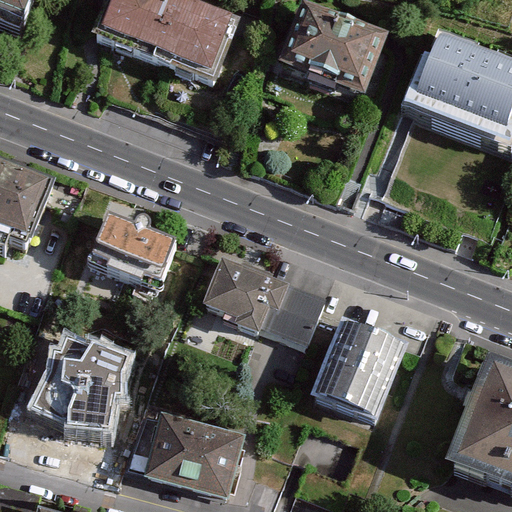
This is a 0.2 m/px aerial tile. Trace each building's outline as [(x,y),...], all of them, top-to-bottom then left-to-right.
[(30,0),(0,0),(0,26),(17,34),(30,0)] [(239,23),(179,0),(106,0),(90,40),(213,88),(239,23)] [(386,44),(308,14),(286,72),(364,102),(386,44)] [(511,139),(511,77),(434,47),(408,112),(507,151),(511,139)] [(51,187),(0,166),(0,235),(28,247),(51,187)] [(173,249),(111,226),(96,266),(159,289),(173,249)] [(329,303),(225,263),(209,306),(246,320),(244,327),(310,353),(329,303)] [(408,351),(345,329),(321,397),(384,420),(408,351)] [(64,334),(26,415),(64,441),(114,446),(135,355),(64,334)] [(511,379),(490,371),(452,468),(511,491),(511,379)] [(226,502),(242,443),(165,422),(147,478),(226,502)] [(0,511),(37,511),(41,500),(0,489),(0,511)]
